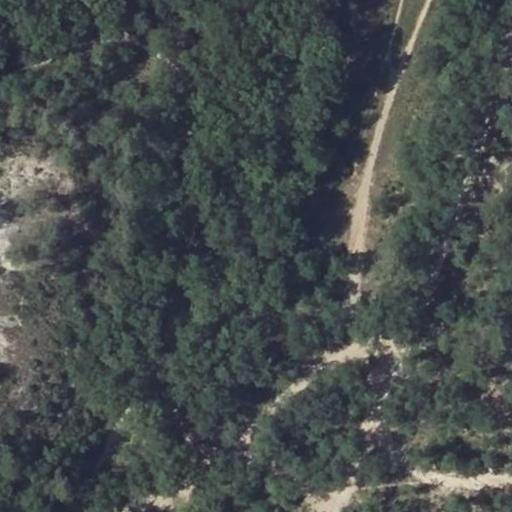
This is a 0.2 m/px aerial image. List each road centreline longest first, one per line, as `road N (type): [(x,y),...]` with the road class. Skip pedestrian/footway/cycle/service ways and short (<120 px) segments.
road 1 (track): [(85,0),(101,36),(162,52),(185,86),(198,139),(186,173),(192,302),(168,361),(179,426),(221,453),(329,483),(411,466),(511,494)]
road 2 (track): [(324,511),(329,483),(511,44)]
